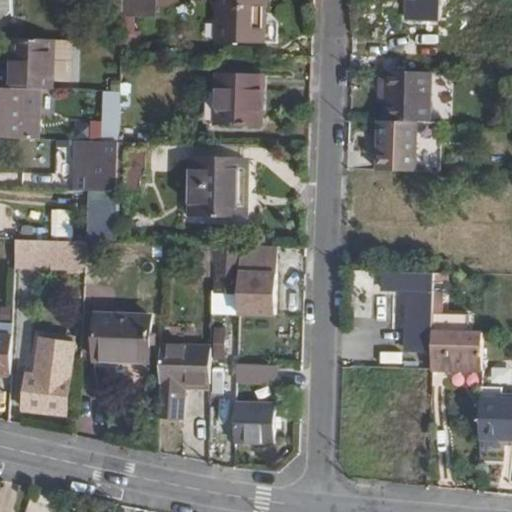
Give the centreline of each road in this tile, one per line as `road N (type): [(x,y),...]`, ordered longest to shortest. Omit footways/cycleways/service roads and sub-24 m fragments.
road 1 (residential): [(319,507),(334,0)]
road 2 (tertiary): [(0,446),(319,507)]
